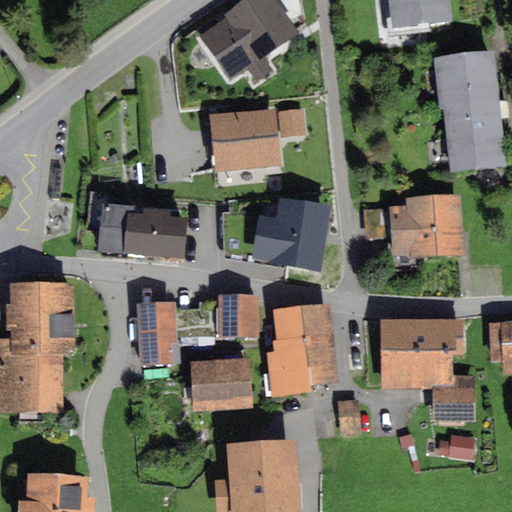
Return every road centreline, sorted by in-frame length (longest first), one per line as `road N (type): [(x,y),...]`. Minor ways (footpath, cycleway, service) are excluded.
road 1 (residential): [(0,264),(113,269),(364,304),(511,305)]
road 2 (residential): [(0,145),(195,0)]
road 3 (unknown): [(347,302),(330,394),(283,438)]
